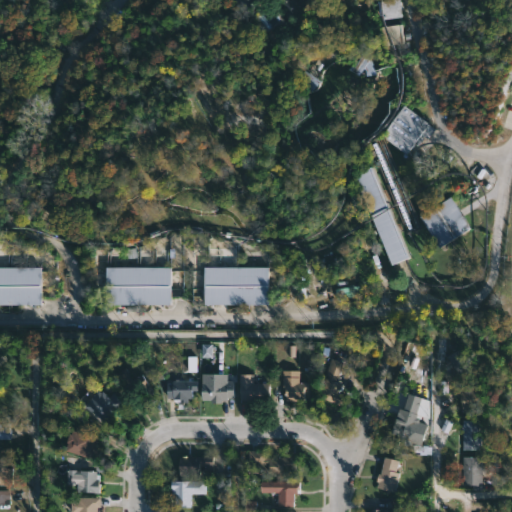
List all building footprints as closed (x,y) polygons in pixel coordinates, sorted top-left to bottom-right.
[(396,0),(398,17),(380,20),(377,1),(383,0),(396,0)] [(402,42),(382,45),(379,25),(399,23),(402,42)] [(368,56),(372,74),(361,76),(359,68),(352,77),(343,70),(361,46),(370,53),(368,56)] [(312,83),(315,79),(309,74),(301,83),(311,92),(316,86),(312,83)] [(435,130),(428,140),(420,134),(405,155),(380,137),(402,106),(435,130)] [(391,266),(352,175),(372,167),(411,258),(391,266)] [(470,229),(438,249),(418,217),(450,197),(470,229)] [(171,304),(106,304),(106,266),(171,266),(171,304)] [(40,272),(40,288),(46,288),(46,298),(40,298),(40,305),(0,305),(0,267),(40,267),(40,272)] [(204,304),(204,267),(268,267),(268,304),(204,304)] [(213,357),(213,344),(202,344),(202,357),(213,357)] [(469,366),(448,377),(444,370),(450,368),(443,355),(458,346),(469,366)] [(343,375),(342,377),(339,375),(336,381),(342,384),(338,393),(345,395),(340,405),(320,397),(328,377),(324,375),(331,357),(343,362),(341,368),(346,369),(343,375)] [(124,367),(130,376),(139,370),(147,383),(129,395),(114,373),(124,367)] [(308,381),(308,396),(297,396),(297,400),(284,400),(284,390),(283,390),(283,382),(281,382),(282,369),(299,369),(298,381),(308,381)] [(252,373),(252,382),(268,382),(268,399),(239,400),(239,373),(252,373)] [(210,376),(210,382),(225,382),(225,380),(232,380),(232,396),(226,396),(226,399),(201,399),(201,376),(210,376)] [(197,380),(197,389),(191,388),(191,396),(186,397),(186,398),(165,396),(166,384),(171,384),(171,380),(197,380)] [(460,384),(462,411),(478,410),(477,383),(460,384)] [(109,412),(102,421),(83,405),(97,388),(116,404),(109,412)] [(416,414),(408,440),(402,438),(403,436),(391,432),(398,408),(416,414)] [(478,448),(461,449),(459,419),(476,418),(478,448)] [(0,439),(10,439),(10,423),(0,422),(0,439)] [(70,428),(97,435),(95,440),(97,440),(91,458),(62,448),(70,428)] [(266,449),(266,457),(294,457),(294,473),(289,473),(289,475),(279,476),(279,473),(268,473),(268,464),(248,464),(248,450),(266,449)] [(209,475),(178,475),(178,455),(211,456),(211,465),(209,465),(209,475)] [(398,472),(393,491),(376,487),(378,481),(375,480),(377,473),(379,474),(384,456),(398,460),(395,471),(398,472)] [(482,484),(463,484),(462,456),(481,456),(482,484)] [(0,461),(3,461),(3,473),(8,473),(8,484),(0,484),(0,461)] [(98,492),(78,490),(78,484),(65,484),(66,469),(96,470),(96,474),(98,474),(98,492)] [(203,480),(203,493),(189,493),(189,506),(179,506),(179,504),(171,504),(171,489),(169,489),(170,480),(203,480)] [(299,491),(299,493),(293,493),(293,506),(277,506),(277,492),(259,492),(259,480),(300,480),(299,491)] [(0,489),(9,490),(9,504),(0,504),(0,489)] [(99,496),(98,511),(69,511),(69,499),(80,499),(80,496),(99,496)]
